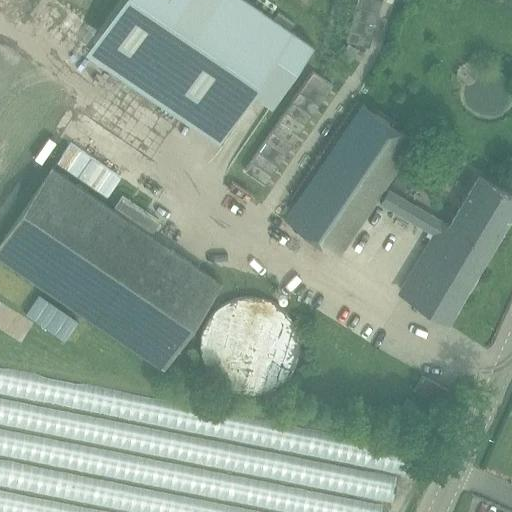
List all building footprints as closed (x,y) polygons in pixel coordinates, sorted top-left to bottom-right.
[(280,96),(314,46),(246,0),(121,0),(93,42),(226,132),(260,82),(280,96)] [(360,103),(283,219),(339,256),(418,140),(360,103)] [(219,282),(195,266),(52,169),(0,246),(0,255),(162,366),(219,282)] [(448,321),(492,249),(511,214),(511,196),(479,176),(449,225),(389,189),(381,203),(428,231),(425,235),(430,238),(429,239),(435,242),(403,295),(448,321)] [(175,213),(184,218),(193,202),(184,198),(175,213)] [(155,221),(123,199),(116,209),(149,231),(155,221)] [(216,238),(209,243),(223,263),(229,258),(216,238)] [(298,345),(296,335),(294,326),(288,316),(283,310),(276,304),(267,299),(258,297),(249,296),(241,297),(232,300),(223,304),(216,310),(211,316),(205,326),(202,335),(201,345),(202,354),(205,364),(209,371),(215,378),(222,385),(231,389),(238,392),(248,393),(258,392),(267,389),(274,386),(283,379),(288,373),(294,364),(297,354),(298,345)]
